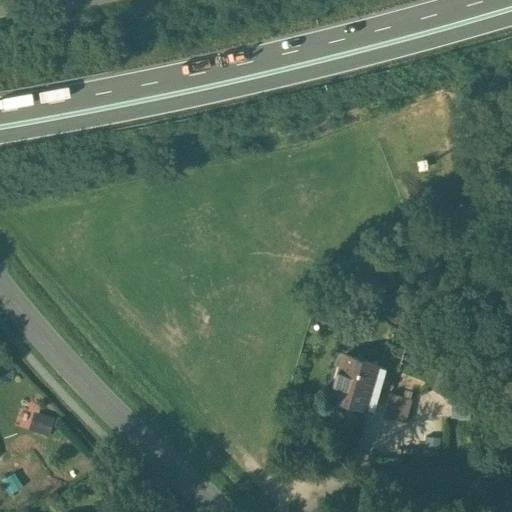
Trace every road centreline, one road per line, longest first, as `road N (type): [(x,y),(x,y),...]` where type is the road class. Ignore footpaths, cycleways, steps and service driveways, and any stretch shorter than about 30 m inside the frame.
road 1 (trunk): [(0,134),(319,67),(511,15)]
road 2 (trunk): [(453,0),(312,39),(0,102)]
road 3 (secondary): [(0,286),(87,386),(222,511)]
road 4 (unclassified): [(511,473),(401,474),(342,489),(320,511)]
